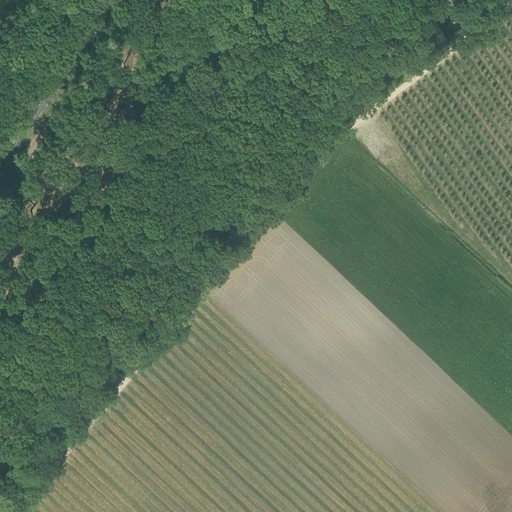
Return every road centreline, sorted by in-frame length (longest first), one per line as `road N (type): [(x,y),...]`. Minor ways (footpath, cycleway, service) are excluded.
road 1 (track): [(511,6),(317,163),(144,355),(18,511)]
road 2 (primary): [(0,160),(109,0)]
